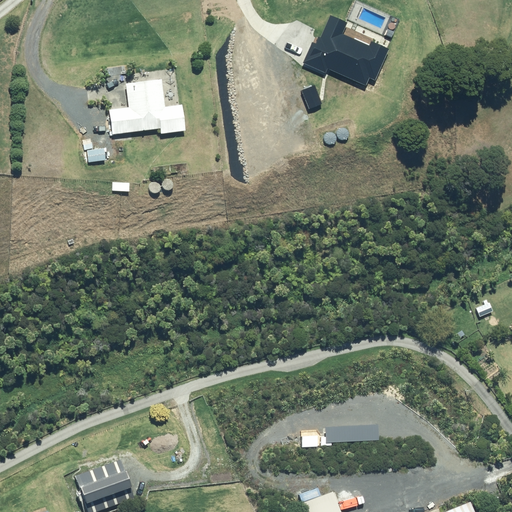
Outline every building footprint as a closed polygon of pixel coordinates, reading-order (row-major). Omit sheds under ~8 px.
[(317,36),(304,65),(324,74),(326,70),(364,88),(368,79),(374,81),(387,49),(372,43),(370,46),(341,33),(346,22),(329,14),(319,37),(317,36)] [(163,106),(162,97),(171,96),(170,88),(161,89),(160,78),(125,82),(128,107),(109,109),(112,134),(158,129),(159,134),(183,131),(180,104),(163,106)] [(321,104),(313,85),(299,91),(307,110),(321,104)] [(386,108),(376,105),(373,115),(384,118),(386,108)] [(95,148),(97,160),(110,158),(109,146),(95,148)] [(475,307),(478,316),(491,311),(488,302),(475,307)] [(121,459),(74,475),(86,511),(95,511),(134,499),(121,459)] [(472,511),(467,499),(435,511),(472,511)]
